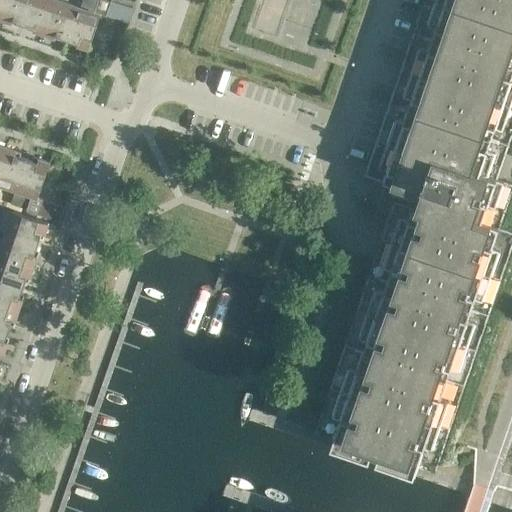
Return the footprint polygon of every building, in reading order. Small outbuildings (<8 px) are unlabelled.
[(30,0),(7,0),(0,19),(16,25),(17,22),(23,24),(30,0)] [(55,0),(30,0),(23,24),(29,26),(28,29),(43,34),(55,0)] [(77,7),(58,0),(55,0),(43,34),(59,39),(60,37),(66,39),(77,7)] [(79,7),(77,7),(66,39),(72,41),(71,43),(88,49),(101,14),(106,15),(111,1),(109,0),(97,0),(93,12),(79,7)] [(93,12),(97,0),(81,0),(79,7),(93,12)] [(511,0),(423,0),(406,52),(400,70),(396,80),(393,89),(387,107),(368,163),(364,175),(398,186),(374,258),(374,259),(315,430),(333,436),(331,443),(329,448),(368,461),(372,450),(378,452),(374,463),(413,476),(414,472),(417,465),(435,471),(437,463),(511,245),(511,231),(499,227),(511,189),(511,183),(497,178),(505,153),(511,133),(511,0)] [(20,152),(5,147),(0,160),(0,184),(14,190),(25,157),(19,155),(20,152)] [(31,159),(25,157),(14,190),(31,195),(25,210),(37,214),(43,199),(37,197),(49,162),(32,156),(31,159)] [(55,203),(43,199),(37,214),(49,218),(55,203)] [(13,210),(5,233),(37,244),(39,237),(42,238),(47,222),(13,210)] [(37,244),(5,233),(0,247),(0,255),(33,266),(38,251),(35,250),(37,244)] [(33,266),(0,255),(0,279),(23,287),(25,281),(27,282),(33,266)] [(23,287),(0,279),(0,303),(18,309),(23,294),(21,293),(23,287)] [(18,309),(0,303),(0,327),(8,330),(10,324),(13,325),(18,309)] [(8,330),(0,327),(0,352),(3,353),(9,337),(6,336),(8,330)]
